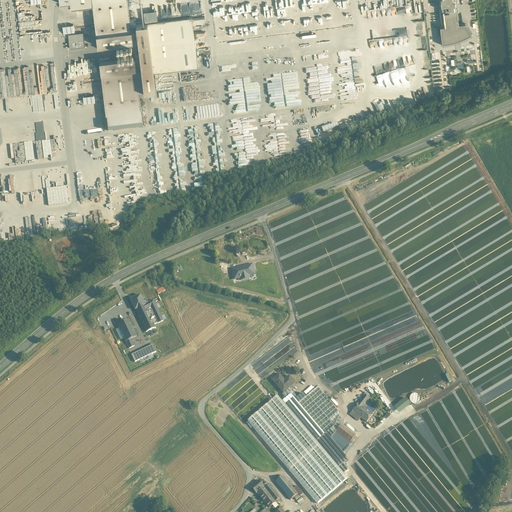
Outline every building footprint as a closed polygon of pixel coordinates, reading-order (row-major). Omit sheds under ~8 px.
[(127,0),(92,0),(93,5),(96,34),(137,29),(136,24),(136,23),(136,18),(130,18),(127,0)] [(440,0),(441,8),(439,8),(441,25),(440,26),(442,45),(442,43),(444,42),(449,42),(453,41),(459,39),(466,36),(471,33),(465,22),(458,23),(456,6),(457,6),(457,4),(457,3),(457,1),(457,0),(440,0)] [(192,17),(147,22),(153,72),(198,67),(192,17)] [(136,23),(136,24),(137,29),(138,41),(140,56),(141,68),(144,91),(155,89),(153,72),(147,22),(136,23)] [(137,29),(96,34),(98,46),(132,42),(138,41),(137,29)] [(67,33),(68,46),(70,46),(69,41),(82,40),(82,32),(67,33)] [(134,56),(99,61),(101,73),(141,68),(140,56),(134,56)] [(141,68),(101,73),(108,131),(143,127),(139,91),(144,91),(141,68)] [(321,132),(337,128),(336,123),(320,128),(321,132)] [(511,266),(494,258),(495,258),(484,211),(467,203),(485,182),(463,139),(434,171),(461,221),(433,227),(434,232),(426,233),(400,185),(364,204),(387,246),(401,230),(423,250),(419,255),(442,275),(443,275),(455,281),(489,263),(437,322),(477,341),(483,334),(476,349),(502,319),(511,314),(511,266)] [(18,187),(18,186),(0,184),(0,192),(0,189),(5,190),(5,195),(9,193),(9,191),(12,191),(14,190),(17,190),(18,191),(20,190),(20,187),(18,187)] [(63,216),(50,219),(52,231),(60,230),(59,224),(55,225),(55,222),(61,221),(60,218),(64,218),(63,216)] [(91,227),(111,224),(111,221),(113,221),(113,217),(90,221),(91,227)] [(221,254),(222,260),(233,258),(229,238),(214,241),(216,250),(218,250),(219,254),(221,254)] [(225,262),(219,263),(221,274),(228,273),(225,262)] [(252,264),(231,269),(234,281),(239,279),(240,281),(250,279),(249,277),(255,275),(252,264)] [(140,296),(131,300),(135,310),(145,305),(148,303),(147,300),(143,302),(140,296)] [(148,303),(145,305),(135,310),(146,332),(155,328),(154,325),(163,321),(153,300),(148,303)] [(395,355),(410,349),(407,342),(378,302),(314,327),(323,330),(321,339),(329,342),(329,348),(332,352),(333,349),(336,357),(352,345),(350,344),(356,339),(353,338),(360,338),(354,337),(356,336),(362,333),(373,336),(376,333),(378,336),(378,335),(378,342),(393,341),(395,344),(397,344),(394,353),(395,355)] [(443,335),(460,363),(458,354),(461,352),(459,352),(459,349),(456,349),(456,345),(454,345),(453,341),(454,340),(453,338),(450,340),(446,334),(444,333),(444,332),(444,327),(441,328),(439,325),(439,324),(437,320),(435,322),(434,316),(431,316),(432,317),(441,332),(442,332),(443,335)] [(129,319),(117,325),(126,342),(131,340),(137,337),(134,331),(129,319)] [(153,345),(139,352),(132,355),(135,362),(156,352),(153,345)] [(315,376),(324,373),(326,377),(331,375),(329,370),(325,372),(323,368),(314,371),(315,376)] [(284,381),(279,374),(272,380),(283,393),(282,394),(286,399),(290,395),(289,394),(290,393),(287,390),(295,383),(289,377),(284,381)] [(289,411),(270,428),(327,496),(347,479),(343,474),(316,442),(333,427),(335,426),(339,417),(341,414),(318,387),(304,399),(298,404),(289,411)] [(420,395),(412,394),(411,402),(418,404),(420,395)] [(286,399),(282,402),(289,411),(298,404),(296,400),(291,395),(290,395),(286,399)] [(369,399),(365,395),(359,403),(366,409),(370,404),(367,402),(369,399)] [(277,397),(248,421),(260,436),(269,428),(270,428),(289,411),(282,402),(277,397)] [(405,398),(394,407),(399,414),(411,405),(405,398)] [(359,403),(352,411),(360,417),(366,409),(359,403)] [(240,419),(243,423),(246,421),(244,418),(261,409),(258,405),(241,415),(243,417),(240,419)] [(373,414),(366,409),(360,417),(361,418),(366,422),(373,414)] [(360,417),(352,411),(350,414),(358,421),(361,418),(360,417)] [(359,432),(339,417),(335,426),(333,427),(337,431),(342,425),(356,436),(359,432)] [(356,436),(342,425),(337,431),(331,438),(345,449),(356,436)] [(481,479),(485,477),(454,426),(451,428),(449,428),(437,435),(440,434),(442,440),(439,436),(436,438),(438,444),(440,447),(436,448),(435,449),(438,454),(439,460),(441,459),(443,462),(445,461),(451,471),(455,470),(454,469),(468,491),(485,481),(481,482),(481,479)] [(333,427),(316,442),(343,474),(348,470),(343,464),(348,460),(342,453),(345,449),(331,438),(337,431),(333,427)] [(297,463),(269,428),(260,436),(289,470),(297,463)] [(298,494),(282,476),(275,482),(290,500),(298,494)] [(258,481),(255,483),(250,487),(256,493),(257,493),(264,487),(265,489),(269,485),(267,483),(264,485),(263,486),(258,481)] [(273,488),(270,485),(269,485),(265,489),(275,502),(280,498),(272,489),(273,488)] [(265,489),(264,487),(257,493),(269,508),(272,505),(275,508),(278,506),(276,502),(275,502),(265,489)]
